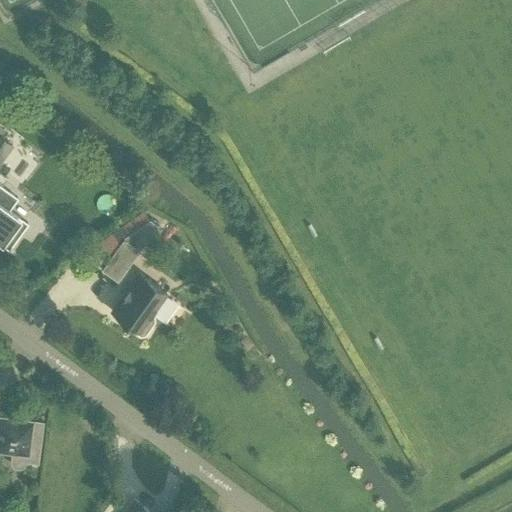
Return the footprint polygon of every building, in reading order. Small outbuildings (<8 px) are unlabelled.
[(0,161),(12,146),(0,136),(0,161)] [(0,242),(8,248),(27,222),(8,209),(17,197),(0,184),(0,242)] [(101,269),(118,281),(157,225),(149,220),(122,239),(101,269)] [(313,237),(316,235),(310,224),(307,226),(313,237)] [(138,272),(111,310),(133,326),(133,330),(140,334),(144,334),(154,320),(153,316),(150,313),(165,292),(138,272)] [(378,349),(382,347),(376,336),(372,338),(378,349)] [(0,445),(12,447),(11,452),(11,460),(11,463),(14,466),(17,467),(21,467),(23,464),(25,461),(38,463),(44,420),(30,419),(30,418),(13,415),(13,412),(1,411),(1,414),(0,413),(0,445)] [(150,511),(134,499),(124,511),(150,511)]
